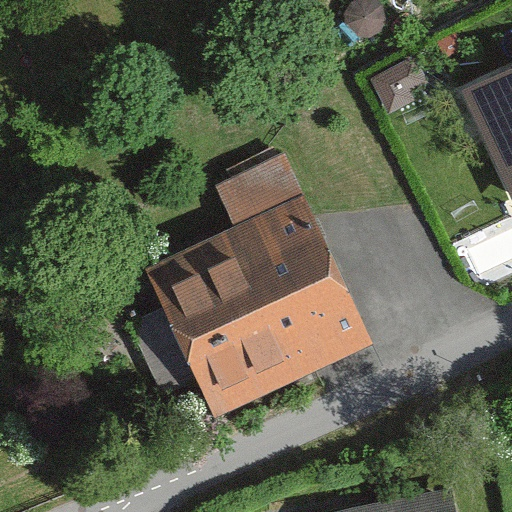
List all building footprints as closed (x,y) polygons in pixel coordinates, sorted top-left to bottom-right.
[(368,40),(380,31),(383,16),(376,3),(370,0),(352,0),(348,1),(339,14),(341,29),(353,40),(368,40)] [(423,100),(403,59),(362,78),(381,120),(423,100)] [(511,70),(455,95),(495,188),(507,182),(511,193),(511,70)] [(280,155),(209,186),(226,223),(138,262),(208,416),(366,345),(280,155)] [(447,511),(444,493),(335,511),(447,511)]
